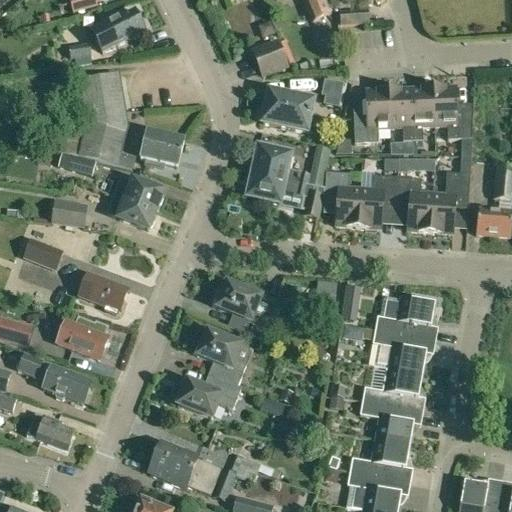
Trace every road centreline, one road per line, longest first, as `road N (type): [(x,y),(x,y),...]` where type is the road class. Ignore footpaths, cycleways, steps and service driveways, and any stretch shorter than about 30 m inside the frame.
road 1 (residential): [(484,269),(185,251)]
road 2 (residential): [(185,251),(223,152),(223,114),(171,0)]
road 3 (residential): [(91,489),(185,251)]
road 4 (residential): [(451,440),(484,269)]
